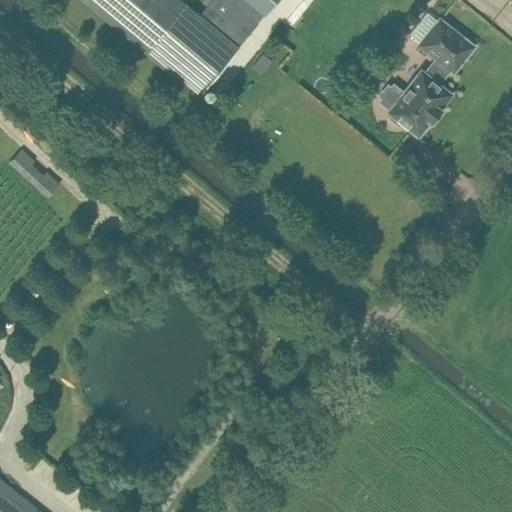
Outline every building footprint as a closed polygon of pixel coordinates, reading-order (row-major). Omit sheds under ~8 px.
[(85,0),(199,95),(259,23),(229,0),(203,0),(202,2),(207,6),(199,16),(179,0),(85,0)] [(302,0),(297,0),(285,20),(293,25),(307,3),(302,0)] [(419,45),(436,58),(424,72),(422,70),(388,112),(392,114),(389,117),(399,125),(402,122),(419,136),(430,121),(432,123),(442,110),(440,109),(452,94),(440,84),(451,70),(453,72),(474,46),(440,18),(419,45)] [(33,161),(21,150),(10,162),(22,173),(26,168),(39,180),(35,185),(47,196),(58,184),(46,173),(41,179),(28,167),(33,161)] [(45,382),(45,399),(57,398),(57,381),(45,382)] [(0,511),(43,511),(0,478),(0,511)]
